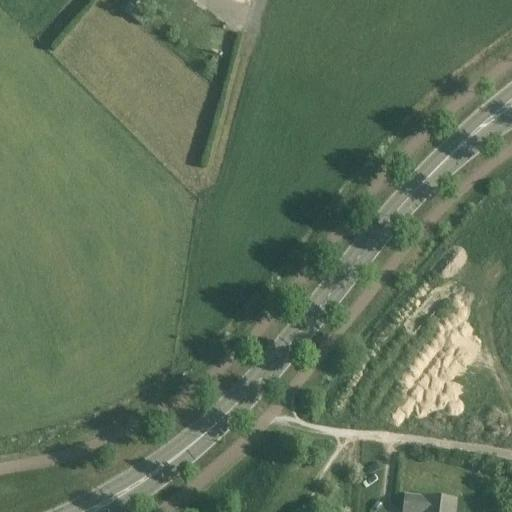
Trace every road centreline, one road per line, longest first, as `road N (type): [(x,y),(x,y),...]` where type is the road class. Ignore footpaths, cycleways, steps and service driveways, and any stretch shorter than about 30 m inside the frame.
road 1 (secondary): [(221,419),(424,180)]
road 2 (secondary): [(221,419),(70,511)]
road 3 (secondary): [(112,511),(165,477),(221,419)]
road 4 (secondary): [(511,92),(457,138),(424,180)]
